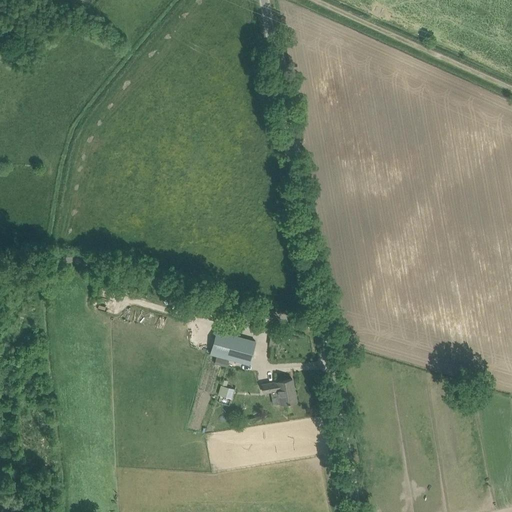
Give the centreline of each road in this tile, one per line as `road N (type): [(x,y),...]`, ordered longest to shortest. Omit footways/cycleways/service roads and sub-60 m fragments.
road 1 (unclassified): [(322,326),(263,0)]
road 2 (unclassified): [(322,326),(90,263),(0,260)]
road 3 (track): [(511,88),(312,0)]
road 4 (unclassified): [(356,511),(322,326)]
